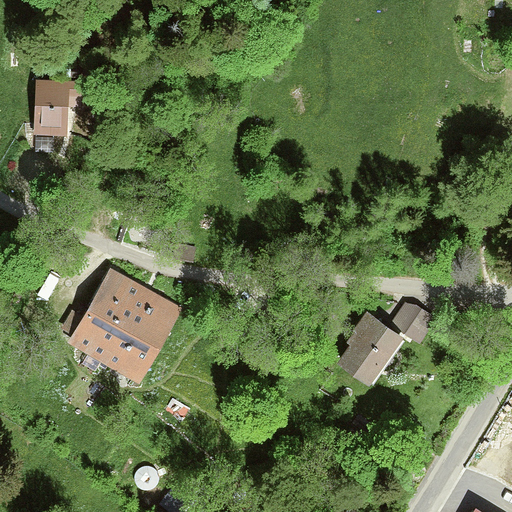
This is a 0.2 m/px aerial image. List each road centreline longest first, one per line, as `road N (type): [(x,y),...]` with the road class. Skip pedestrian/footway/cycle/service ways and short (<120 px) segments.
road 1 (residential): [(511,306),(342,278),(204,276),(147,263),(0,200)]
road 2 (tertiary): [(416,511),(511,361)]
